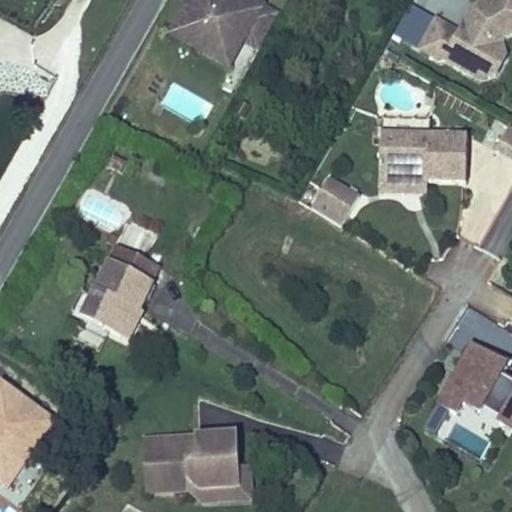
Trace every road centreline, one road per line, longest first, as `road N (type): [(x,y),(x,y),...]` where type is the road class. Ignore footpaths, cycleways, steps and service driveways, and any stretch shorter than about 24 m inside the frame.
road 1 (residential): [(0,268),(154,0)]
road 2 (residential): [(418,511),(377,429),(464,276)]
